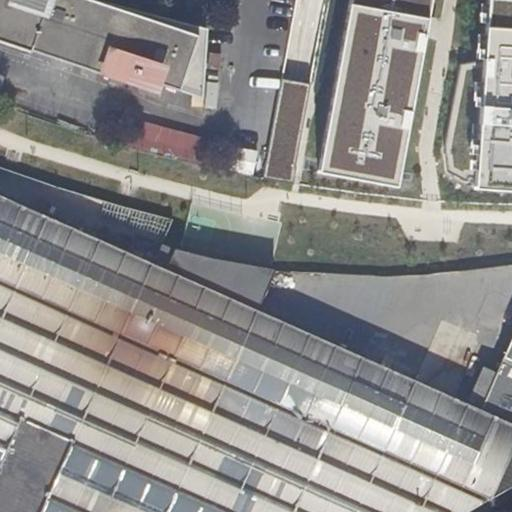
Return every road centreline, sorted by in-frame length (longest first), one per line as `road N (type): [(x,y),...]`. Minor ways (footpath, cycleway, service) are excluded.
road 1 (unknown): [(242,0),(234,92),(213,125),(0,56)]
road 2 (unknown): [(319,0),(287,161)]
